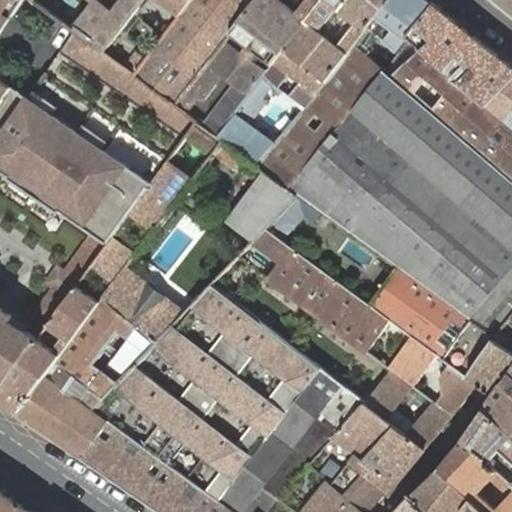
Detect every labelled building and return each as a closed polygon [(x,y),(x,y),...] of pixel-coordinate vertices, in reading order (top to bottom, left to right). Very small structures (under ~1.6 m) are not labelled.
[(0,0),(0,79),(14,89),(59,19),(33,0),(32,0),(0,0)] [(33,0),(59,19),(73,29),(95,0),(33,0)] [(95,0),(73,29),(78,33),(106,52),(145,1),(145,0),(95,0)] [(138,74),(179,105),(234,33),(255,5),(259,0),(195,0),(185,13),(175,25),(138,74)] [(168,0),(185,13),(195,0),(168,0)] [(201,121),(219,136),(254,91),(274,65),(288,47),(296,37),(324,0),(259,0),(255,5),(234,33),(179,105),(201,121)] [(226,141),(260,166),(294,123),(329,79),(355,46),(374,21),(380,14),(391,0),(324,0),(296,37),(288,47),(274,65),(254,91),(219,136),(226,141)] [(436,4),(430,0),(391,0),(380,14),(374,21),(403,45),(409,37),(436,4)] [(511,0),(493,0),(511,14),(511,0)] [(145,1),(106,52),(133,71),(138,74),(175,25),(145,1)] [(409,37),(487,104),(511,79),(511,63),(475,35),(436,4),(409,37)] [(201,121),(78,33),(64,52),(187,140),(201,121)] [(386,69),(355,46),(329,79),(294,123),(260,166),(267,171),(290,188),(353,110),(386,69)] [(423,49),(395,77),(511,175),(511,125),(487,104),(423,49)] [(511,175),(395,77),(386,69),(353,110),(290,188),(299,195),(399,268),(474,321),(496,337),(511,316),(511,175)] [(0,110),(14,89),(0,79),(0,110)] [(511,79),(487,104),(511,125),(511,79)] [(154,182),(31,97),(0,140),(0,163),(112,241),(115,238),(154,182)] [(173,211),(226,141),(219,136),(201,121),(187,140),(154,182),(115,238),(112,241),(109,244),(94,266),(117,284),(173,211)] [(290,188),(267,171),(229,222),(254,242),(267,228),(299,195),(290,188)] [(372,305),(267,228),(254,242),(251,244),(279,265),(268,280),(368,354),(393,321),(372,305)] [(109,244),(93,234),(68,270),(58,262),(43,283),(52,289),(34,314),(51,326),(79,285),(94,266),(109,244)] [(21,414),(85,459),(111,421),(96,410),(160,344),(188,312),(131,267),(117,284),(104,302),(21,414)] [(474,321),(399,268),(372,305),(393,321),(414,336),(440,356),(445,360),(453,350),(474,321)] [(324,368),(214,283),(188,312),(160,344),(96,410),(111,421),(221,501),(324,368)] [(42,339),(0,400),(0,401),(21,414),(104,302),(79,285),(76,291),(51,326),(42,339)] [(0,400),(42,339),(15,320),(20,312),(0,298),(0,400)] [(511,316),(496,337),(500,340),(511,349),(511,316)] [(368,403),(391,421),(415,389),(440,356),(414,336),(389,369),(392,371),(368,403)] [(511,385),(511,349),(500,340),(472,379),(481,385),(498,398),(508,383),(511,385)] [(409,435),(428,450),(455,419),(455,418),(481,385),(472,379),(452,364),(441,379),(443,397),(437,405),(434,403),(409,435)] [(369,511),(332,481),(313,465),(368,403),(324,368),(221,501),(227,505),(222,511),(369,511)] [(511,428),(511,385),(508,383),(498,398),(491,409),(511,428)] [(433,511),(415,496),(413,498),(397,484),(428,450),(409,435),(368,403),(313,465),(332,481),(369,511),(433,511)] [(511,478),(511,428),(491,409),(469,440),(511,478)] [(222,511),(227,505),(221,501),(111,421),(85,459),(146,500),(163,511),(222,511)] [(491,511),(511,511),(511,478),(469,440),(444,469),(491,511)] [(491,511),(444,469),(415,496),(433,511),(491,511)] [(0,511),(37,511),(0,486),(0,511)]
